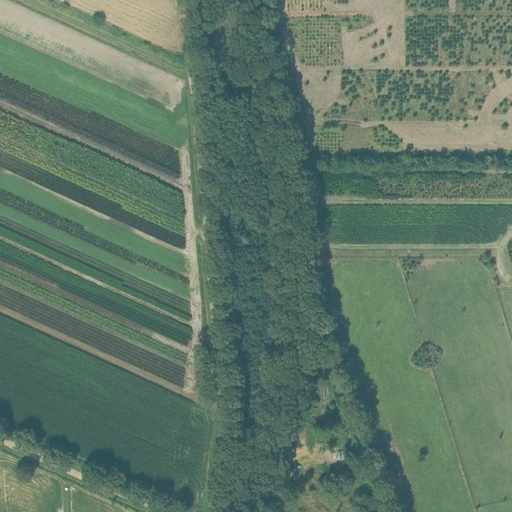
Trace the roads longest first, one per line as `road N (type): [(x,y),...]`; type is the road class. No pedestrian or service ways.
road 1 (track): [(193,78),(225,436),(211,511)]
road 2 (track): [(19,0),(193,78)]
road 3 (track): [(165,511),(0,438)]
